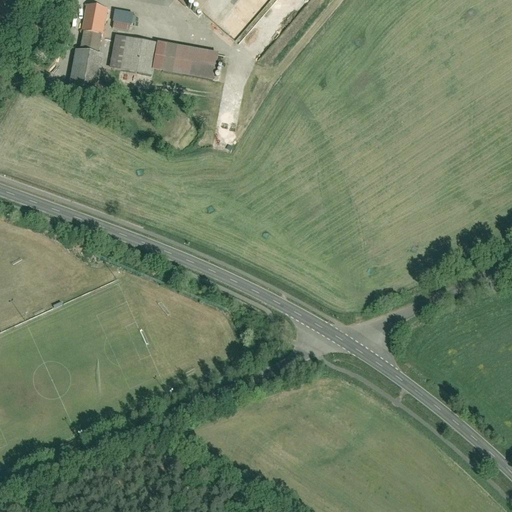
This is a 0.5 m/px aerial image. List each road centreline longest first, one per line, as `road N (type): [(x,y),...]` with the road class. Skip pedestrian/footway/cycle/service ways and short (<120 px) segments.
road 1 (tertiary): [(0,189),(242,284),(347,343)]
road 2 (unclassified): [(0,485),(347,343)]
road 3 (tertiary): [(347,343),(511,474)]
road 4 (unclassified): [(347,343),(511,256)]
